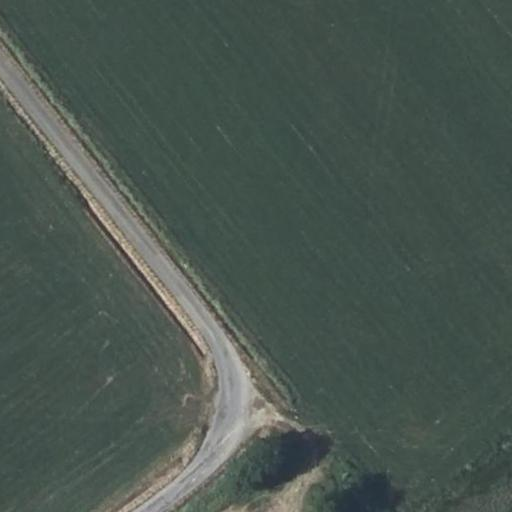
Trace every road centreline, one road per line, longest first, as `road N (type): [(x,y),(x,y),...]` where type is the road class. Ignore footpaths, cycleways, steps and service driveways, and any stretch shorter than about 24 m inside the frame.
road 1 (unclassified): [(0,62),(219,346),(228,382),(223,431),(209,459),(146,511)]
road 2 (track): [(228,406),(262,416),(293,439),(352,511)]
